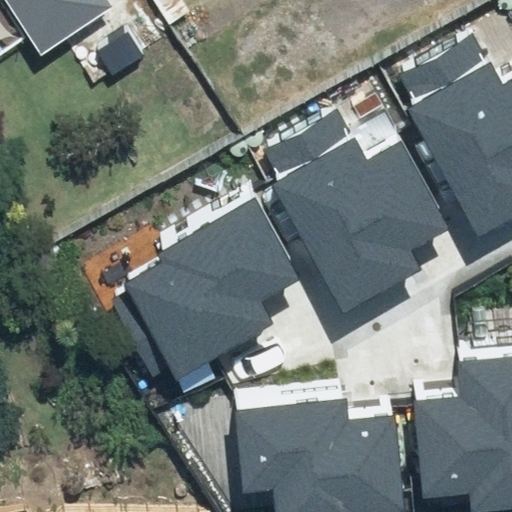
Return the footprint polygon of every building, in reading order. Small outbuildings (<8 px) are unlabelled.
[(0,0),(0,50),(30,30),(8,0),(0,0)] [(145,0),(64,0),(43,15),(88,82),(166,30),(145,0)] [(316,0),(271,0),(206,37),(250,114),(350,57),(316,0)] [(479,15),(399,60),(481,205),(511,187),(511,45),(501,52),(479,15)] [(344,89),(264,134),(346,279),(420,237),(410,219),(446,198),(396,110),(366,126),(344,89)] [(163,226),(94,270),(151,360),(272,285),(260,266),(295,244),(245,164),(158,218),(163,226)] [(461,364),(413,369),(423,465),(469,460),(471,476),(511,471),(511,323),(458,328),(461,364)] [(344,366),(235,377),(243,453),(272,450),(276,493),(402,481),(392,382),(346,387),(344,366)]
